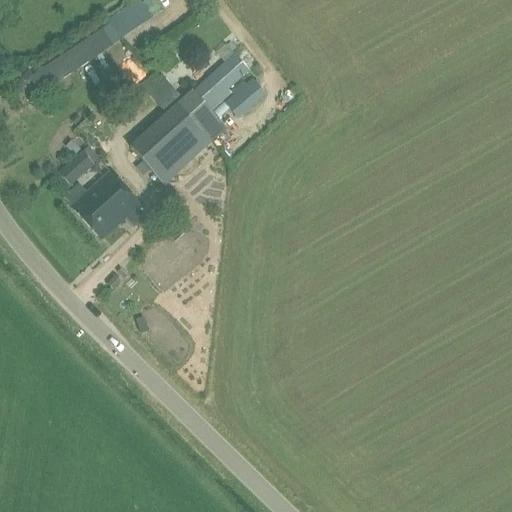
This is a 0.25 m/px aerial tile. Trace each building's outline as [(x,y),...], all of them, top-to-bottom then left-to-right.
[(117,43),(145,23),(133,7),(28,78),(40,96),(118,44),(117,43)] [(157,55),(171,69),(179,62),(165,47),(157,55)] [(226,62),(192,92),(210,113),(232,94),(228,89),(250,70),(236,54),(226,62)] [(130,149),(163,185),(225,130),(210,113),(192,92),(182,100),(161,75),(144,90),(166,116),(130,149)] [(237,119),(265,95),(252,79),(224,103),(237,119)] [(93,168),(81,155),(59,175),(71,189),(93,168)] [(110,172),(85,194),(78,186),(63,199),(70,207),(100,241),(140,204),(110,172)]
